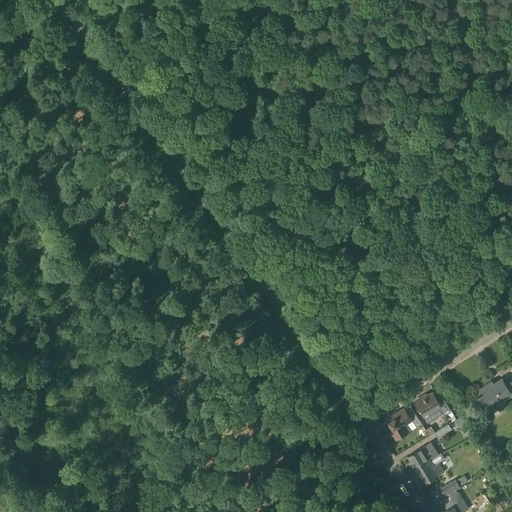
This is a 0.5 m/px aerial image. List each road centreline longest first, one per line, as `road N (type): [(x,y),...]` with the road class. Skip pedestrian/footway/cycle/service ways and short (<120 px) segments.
road 1 (tertiary): [(360,414),(66,0)]
road 2 (track): [(511,10),(358,38),(340,0)]
road 3 (residential): [(511,317),(360,414)]
